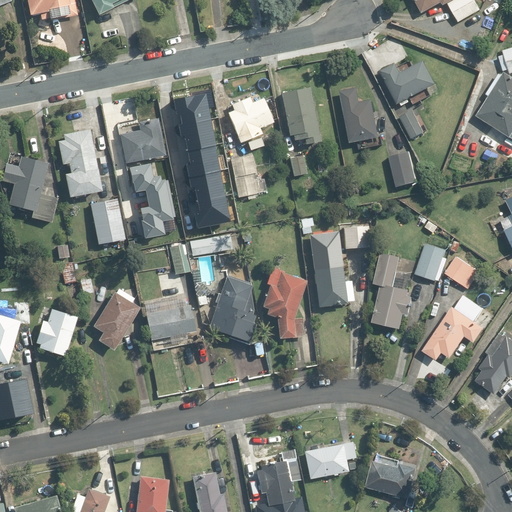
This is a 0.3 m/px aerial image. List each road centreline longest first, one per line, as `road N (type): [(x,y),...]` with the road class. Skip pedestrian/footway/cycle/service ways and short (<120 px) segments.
road 1 (residential): [(0,451),(329,389),(370,392),(411,403),(467,441),(489,469),(501,511)]
road 2 (residential): [(0,96),(315,34),(353,15)]
